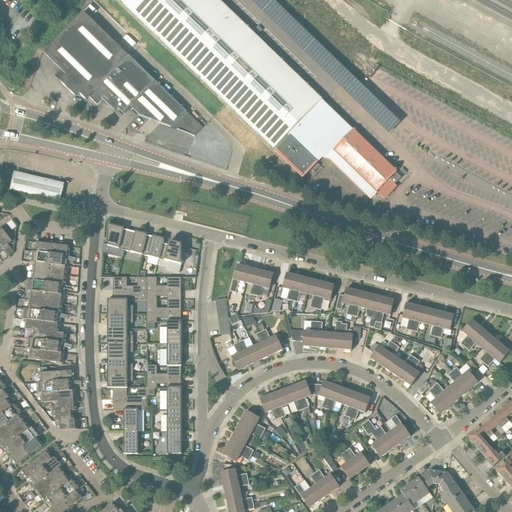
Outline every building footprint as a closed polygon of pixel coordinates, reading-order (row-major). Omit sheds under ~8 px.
[(217,0),(119,0),(303,177),(311,170),(314,173),(315,172),(314,171),(317,167),(315,165),(316,163),(317,163),(316,162),(322,157),(330,159),(371,198),(377,192),(383,197),(388,191),(394,184),(395,185),(401,178),(397,175),(397,174),(396,173),(396,172),(353,130),(322,100),(217,0)] [(90,98),(130,57),(84,12),(44,53),(61,70),(57,74),(62,79),(60,81),(76,97),(79,93),(87,101),(90,98)] [(131,107),(155,81),(130,57),(90,98),(96,104),(102,98),(115,111),(118,108),(124,114),(131,107)] [(155,81),(131,107),(138,114),(163,89),(155,81)] [(163,89),(138,114),(139,114),(140,116),(149,119),(160,123),(161,124),(195,136),(203,128),(189,114),(163,89)] [(10,189),(60,201),(62,194),(64,185),(14,173),(12,182),(10,189)] [(0,229),(0,242),(4,248),(6,251),(10,257),(13,252),(10,248),(8,245),(12,242),(10,239),(13,237),(5,226),(0,229)] [(125,251),(129,235),(123,234),(124,230),(108,226),(108,246),(125,251)] [(146,240),(147,236),(135,233),(134,237),(129,235),(125,251),(142,255),(146,240)] [(152,241),(146,240),(142,255),(159,260),(163,244),(164,240),(153,237),(152,241)] [(159,260),(158,266),(165,268),(164,271),(179,274),(181,265),(181,248),(181,247),(181,245),(170,242),(169,246),(163,245),(163,244),(159,260)] [(36,243),(35,252),(35,253),(48,255),(52,255),(53,245),(36,243)] [(53,245),(52,255),(69,257),(70,247),(53,245)] [(35,253),(35,252),(32,252),(30,263),(33,263),(34,263),(47,264),(48,255),(35,253)] [(48,255),(47,264),(51,265),(68,267),(68,264),(73,265),(74,261),(68,261),(69,257),(52,255),(48,255)] [(51,265),(47,264),(34,263),(33,263),(32,272),(49,274),(51,265)] [(68,267),(51,265),(49,274),(66,276),(68,267)] [(237,265),(231,292),(236,293),(239,281),(246,283),(250,268),(237,265)] [(250,294),(256,296),(262,271),(250,268),(246,283),(253,285),(250,294)] [(262,271),(256,296),(261,297),(262,295),(265,296),(268,296),(274,274),(262,271)] [(32,272),(31,281),(31,282),(45,283),(48,284),(49,274),(32,272)] [(66,276),(49,274),(48,284),(65,286),(66,276)] [(293,301),(299,277),(287,274),(283,288),(290,290),(287,300),(293,301)] [(307,294),(311,280),(299,277),(293,301),(298,302),(301,293),(307,294)] [(147,301),(147,300),(147,278),(137,278),(137,287),(127,287),(127,278),(113,278),(113,300),(127,300),(127,297),(137,297),(137,301),(147,301)] [(157,278),(147,278),(147,300),(157,300),(157,297),(167,297),(167,300),(181,300),(181,278),(167,278),(167,287),(157,287),(157,278)] [(31,282),(31,281),(28,280),(26,291),(30,292),(30,291),(43,293),(45,283),(31,282)] [(311,280),(307,295),(313,296),(310,308),(316,309),(317,307),(323,283),(311,280)] [(65,286),(48,284),(45,283),(43,293),(47,293),(64,295),(65,286)] [(316,309),(315,315),(321,315),(322,308),(325,299),(331,301),(335,286),(323,283),(317,307),(316,309)] [(352,316),(358,292),(346,289),(344,296),(340,296),(337,309),(341,310),(343,303),(349,305),(346,315),(347,315),(352,316)] [(30,291),(30,292),(29,301),(46,303),(47,293),(43,293),(30,291)] [(366,309),(370,295),(358,292),(352,316),(357,317),(360,308),(366,309)] [(64,295),(47,293),(46,303),(63,305),(64,295)] [(375,328),(382,298),(370,295),(366,309),(367,309),(365,317),(371,318),(370,321),(371,321),(369,327),(375,328)] [(382,298),(375,328),(374,329),(380,331),(385,314),(390,315),(394,301),(382,298)] [(271,312),(279,311),(283,301),(275,299),(271,312)] [(127,300),(113,300),(108,300),(108,315),(133,315),(133,306),(127,306),(127,300)] [(181,300),(167,300),(167,309),(157,309),(157,300),(147,300),(147,301),(147,323),(157,323),(157,319),(167,319),(167,322),(181,322),(181,300)] [(253,315),(268,313),(272,301),(266,300),(264,311),(254,308),(253,315)] [(29,301),(27,310),(41,312),(44,312),(46,303),(29,301)] [(63,305),(46,303),(44,312),(61,315),(63,305)] [(411,332),(412,332),(418,307),(406,304),(402,319),(408,320),(406,330),(411,332)] [(418,307),(412,332),(416,333),(417,333),(420,323),(426,325),(430,310),(418,307)] [(27,310),(24,309),(23,320),(26,320),(40,322),(41,312),(27,310)] [(435,338),(442,313),(430,310),(426,325),(432,326),(429,337),(435,338)] [(61,315),(44,312),(41,312),(40,322),(43,322),(60,324),(61,315)] [(442,313),(435,338),(441,340),(444,329),(450,331),(454,316),(442,313)] [(108,315),(108,330),(127,330),(127,324),(133,324),(133,315),(108,315)] [(236,315),(229,319),(232,325),(239,322),(236,315)] [(253,318),(253,317),(243,318),(247,328),(256,323),(254,317),(253,318)] [(43,322),(40,322),(26,320),(25,330),(32,331),(32,330),(42,332),(43,322)] [(460,344),(465,348),(481,329),(471,320),(462,332),(466,336),(460,344)] [(60,324),(43,322),(42,332),(49,333),(59,334),(59,333),(60,324)] [(181,322),(167,322),(167,344),(181,344),(181,322)] [(329,334),(328,349),(340,350),(342,325),(342,322),(337,322),(337,324),(336,335),(329,334)] [(303,344),(303,347),(315,348),(317,323),(312,323),(311,323),(310,332),(305,332),(304,332),(303,344)] [(328,349),(329,334),(322,334),(323,324),(317,323),(315,348),(328,349)] [(342,325),(340,350),(351,351),(353,335),(346,335),(347,325),(342,325)] [(360,340),(361,327),(354,326),(353,339),(360,340)] [(481,329),(465,348),(469,352),(476,344),(481,348),(490,337),(481,329)] [(32,331),(31,339),(31,340),(45,342),(48,342),(49,333),(42,332),(32,330),(32,331)] [(108,330),(108,336),(108,344),(133,344),(133,336),(127,336),(127,330),(108,330)] [(262,333),(272,356),(283,350),(281,345),(277,337),(271,340),(267,331),(262,333)] [(59,334),(49,333),(48,342),(65,344),(66,334),(59,333),(59,334)] [(261,345),(255,347),(261,361),(272,356),(262,333),(256,336),(261,345)] [(490,337),(481,348),(485,352),(479,360),(483,363),(499,344),(490,337)] [(31,340),(31,339),(28,339),(26,349),(30,350),(30,349),(43,351),(45,342),(31,340)] [(449,351),(452,341),(445,339),(443,349),(449,351)] [(240,343),(250,366),(261,361),(255,347),(249,350),(245,341),(240,343)] [(374,343),(370,350),(374,353),(370,359),(381,366),(395,345),(394,345),(391,343),(390,341),(384,350),(374,343)] [(65,344),(48,342),(45,342),(43,351),(47,351),(64,354),(65,344)] [(240,343),(228,349),(239,371),(250,366),(240,343)] [(133,344),(108,344),(108,359),(127,359),(127,353),(133,353),(133,344)] [(167,366),(181,366),(181,344),(167,344),(167,366)] [(499,344),(483,363),(488,367),(494,359),(500,364),(509,353),(499,344)] [(391,372),(399,360),(394,357),(400,348),(395,345),(381,366),(391,372)] [(47,351),(43,351),(30,349),(30,350),(28,359),(45,362),(47,351)] [(64,354),(47,351),(45,362),(62,364),(64,354)] [(404,363),(399,360),(391,372),(401,379),(415,358),(410,355),(404,363)] [(415,358),(401,379),(411,386),(420,374),(414,370),(420,361),(415,358)] [(108,359),(108,365),(108,374),(133,374),(133,365),(127,365),(127,359),(108,359)] [(471,361),(469,363),(466,365),(473,372),(477,368),(471,361)] [(487,369),(483,365),(479,370),(483,374),(487,369)] [(181,366),(167,366),(167,375),(157,375),(157,366),(147,366),(147,388),(148,388),(148,389),(157,389),(157,385),(167,385),(167,388),(181,388),(181,366)] [(456,367),(452,371),(469,391),(478,383),(468,371),(463,375),(456,367)] [(40,368),(40,383),(40,384),(54,383),(57,383),(57,373),(47,373),(47,368),(40,368)] [(469,391),(452,371),(447,375),(454,383),(449,387),(459,399),(469,391)] [(57,373),(57,383),(75,381),(74,372),(57,373)] [(133,374),(108,374),(108,389),(113,389),(113,388),(127,388),(127,383),(133,383),(133,374)] [(57,383),(54,383),(55,392),(58,392),(75,391),(75,381),(57,383)] [(307,382),(295,386),(304,409),(309,407),(306,398),(311,396),(316,396),(316,385),(312,385),(309,386),(307,382)] [(327,410),(336,386),(325,382),(323,386),(321,385),(316,385),(316,396),(320,396),(326,398),(322,408),(327,410)] [(426,382),(419,390),(423,393),(430,386),(426,382)] [(40,384),(40,383),(37,383),(37,394),(41,394),(41,393),(55,392),(54,383),(40,384)] [(459,399),(449,387),(444,392),(437,383),(433,387),(433,388),(450,407),(459,399)] [(304,409),(295,386),(284,391),(289,404),(295,402),(299,411),(304,409)] [(348,390),(336,386),(327,410),(333,412),(336,402),(342,404),(348,390)] [(147,388),(137,388),(137,397),(127,397),(127,388),(113,388),(113,389),(113,411),(124,411),(124,410),(138,410),(138,411),(145,411),(148,411),(148,389),(148,388),(147,388)] [(167,410),(181,410),(181,388),(167,388),(167,410)] [(450,407),(433,388),(429,391),(436,399),(431,404),(441,415),(450,407)] [(0,392),(0,404),(8,399),(8,400),(11,398),(5,390),(4,389),(0,392)] [(350,418),(359,395),(348,390),(342,404),(348,407),(345,416),(350,418)] [(75,391),(58,392),(59,402),(76,401),(75,391)] [(289,404),(284,391),(272,395),(281,418),(286,416),(283,407),(289,404)] [(58,392),(55,392),(41,393),(41,394),(41,403),(58,402),(59,402),(58,392)] [(281,418),(272,395),(261,399),(266,413),(272,411),(276,420),(281,418)] [(359,395),(350,418),(349,422),(352,423),(353,419),(356,420),(360,411),(365,413),(371,399),(359,395)] [(13,406),(8,400),(8,399),(0,404),(0,417),(3,415),(14,407),(13,406)] [(502,406),(511,418),(511,402),(510,400),(509,399),(502,406)] [(76,401),(59,402),(58,402),(58,405),(55,405),(55,411),(55,412),(73,411),(76,411),(76,401)] [(3,415),(9,423),(19,415),(20,415),(22,413),(16,404),(13,406),(14,407),(3,415)] [(494,413),(505,425),(509,421),(511,424),(511,418),(502,406),(494,412),(494,413)] [(124,410),(124,411),(124,432),(138,432),(138,411),(138,410),(124,410)] [(167,432),(181,432),(181,410),(167,410),(167,432)] [(55,412),(55,411),(52,411),(52,417),(56,417),(56,421),(73,420),(73,411),(55,412)] [(247,412),(241,423),(269,438),(271,434),(265,431),(265,430),(257,425),(260,419),(247,412)] [(487,419),(500,435),(503,433),(500,429),(505,425),(494,413),(487,419)] [(0,428),(6,425),(9,423),(3,415),(0,417),(0,428)] [(25,422),(20,415),(19,415),(9,423),(6,425),(12,433),(25,422)] [(397,427),(392,431),(401,444),(411,436),(397,416),(391,419),(397,427)] [(73,420),(56,421),(56,427),(60,427),(60,431),(77,430),(77,419),(73,420)] [(479,425),(484,431),(489,438),(493,434),(497,438),(500,435),(487,419),(479,425)] [(390,451),(376,430),(375,430),(369,421),(361,426),(368,435),(371,433),(377,442),(372,445),(381,457),(390,451)] [(17,440),(20,438),(31,430),(31,429),(25,422),(12,433),(17,440)] [(269,438),(241,423),(235,433),(248,440),(251,434),(266,443),(269,438)] [(0,441),(12,433),(6,425),(0,428),(0,441)] [(472,441),(479,436),(484,431),(479,425),(467,436),(472,441)] [(401,444),(392,431),(387,435),(381,426),(376,430),(390,451),(401,444)] [(20,438),(26,445),(36,437),(37,438),(40,436),(33,427),(31,429),(31,430),(20,438)] [(282,438),(286,434),(280,427),(275,431),(282,438)] [(138,432),(124,432),(124,455),(138,455),(138,432)] [(167,455),(181,455),(181,432),(167,432),(167,455)] [(0,445),(4,451),(17,440),(12,433),(0,441),(0,445)] [(248,440),(235,433),(229,444),(251,456),(254,451),(245,446),(248,440)] [(479,450),(486,444),(479,436),(472,441),(479,450)] [(36,437),(26,445),(23,447),(29,455),(43,445),(37,438),(36,437)] [(20,438),(17,440),(4,451),(9,458),(18,452),(23,447),(26,445),(20,438)] [(306,450),(303,443),(301,440),(296,442),(301,453),(305,450),(306,450)] [(251,456),(229,444),(223,454),(236,462),(239,455),(249,460),(251,456)] [(493,453),(493,452),(486,444),(479,450),(486,458),(486,459),(493,453)] [(29,455),(23,447),(18,452),(9,458),(15,466),(29,455)] [(350,448),(345,452),(359,472),(370,465),(361,453),(355,456),(350,448)] [(498,448),(493,452),(493,453),(486,459),(493,467),(504,457),(498,448)] [(258,459),(261,454),(255,451),(252,457),(258,459)] [(41,470),(44,468),(54,460),(53,459),(48,452),(34,462),(41,470)] [(359,472),(345,452),(340,455),(346,463),(341,467),(349,479),(359,472)] [(511,453),(507,458),(495,469),(502,476),(511,467),(511,453)] [(334,473),(338,470),(327,454),(322,457),(334,473)] [(44,468),(49,475),(59,467),(60,468),(63,466),(56,457),(53,459),(54,460),(44,468)] [(26,480),(41,470),(34,462),(20,473),(26,480)] [(221,472),(224,484),(248,479),(247,474),(237,476),(235,465),(224,464),(226,471),(221,472)] [(59,467),(49,475),(46,477),(52,485),(65,475),(60,468),(59,467)] [(288,467),(282,471),(286,476),(292,472),(288,467)] [(511,467),(502,476),(509,484),(511,480),(511,467)] [(32,488),(46,477),(49,475),(44,468),(41,470),(26,480),(28,482),(30,485),(32,488)] [(319,470),(315,473),(329,494),(339,486),(331,474),(325,478),(319,470)] [(419,477),(426,488),(432,484),(436,484),(438,472),(429,470),(419,477)] [(438,472),(436,484),(440,484),(445,491),(455,483),(448,473),(438,472)] [(329,494),(315,473),(310,476),(316,484),(310,488),(319,501),(329,494)] [(57,493),(60,491),(71,482),(65,475),(52,485),(57,493)] [(46,477),(32,488),(38,496),(52,485),(46,477)] [(409,484),(420,499),(429,493),(426,488),(419,477),(409,484)] [(248,479),(224,484),(226,497),(241,494),(239,487),(249,485),(248,479)] [(60,491),(66,498),(77,490),(77,491),(80,489),(74,480),(71,482),(60,491)] [(455,483),(445,491),(440,495),(446,503),(461,492),(455,483)] [(319,501),(310,488),(305,492),(299,484),(295,487),(310,508),(319,501)] [(403,495),(411,506),(420,499),(409,484),(400,490),(403,495)] [(44,503),(57,493),(52,485),(38,496),(44,503)] [(66,498),(63,500),(70,508),(83,498),(77,491),(77,490),(66,498)] [(57,493),(44,503),(50,511),(63,500),(66,498),(60,491),(57,493)] [(461,492),(446,503),(452,511),(467,501),(461,492)] [(241,494),(226,497),(229,509),(253,504),(252,499),(242,501),(241,494)] [(394,501),(402,511),(410,511),(414,509),(411,506),(403,495),(394,501)] [(63,500),(50,511),(64,511),(70,508),(63,500)] [(259,502),(253,504),(229,509),(229,511),(244,511),(254,509),(268,505),(267,501),(259,503),(259,502)] [(385,507),(387,511),(402,511),(394,501),(385,507)] [(467,501),(452,511),(451,511),(473,511),(474,511),(467,501)] [(118,511),(120,511),(119,511),(114,503),(102,511),(118,511)]
